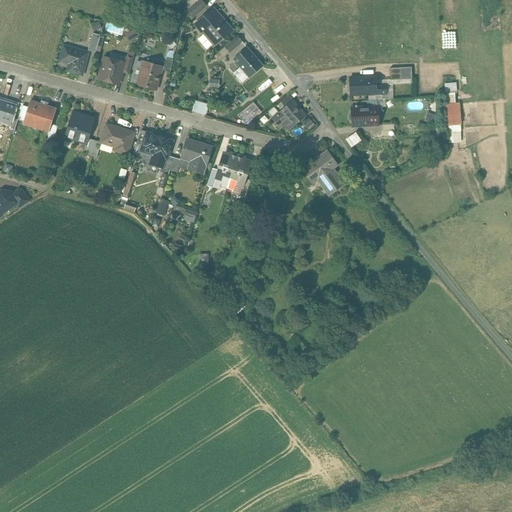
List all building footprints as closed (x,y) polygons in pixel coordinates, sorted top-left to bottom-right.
[(200,0),(199,0),(187,11),(193,17),(206,6),(200,0)] [(214,9),(195,25),(214,46),(232,30),(214,9)] [(93,33),(88,51),(96,53),(100,36),(93,33)] [(237,37),(225,47),(230,52),(242,42),(237,37)] [(88,53),(64,47),(60,61),(70,63),(68,71),(82,75),(88,53)] [(247,48),(234,60),(240,67),(233,73),(242,83),(249,77),(262,66),(247,48)] [(127,57),(123,72),(129,74),(133,59),(127,57)] [(123,63),(106,58),(102,60),(101,64),(103,67),(100,80),(117,84),(123,63)] [(173,60),(167,58),(163,70),(170,72),(173,60)] [(162,67),(146,62),(143,70),(141,69),(137,85),(156,90),(162,67)] [(412,67),(390,68),(390,80),(412,79),(412,67)] [(376,76),(350,78),(351,96),(386,94),(386,85),(376,85),(376,80),(376,76)] [(209,79),(209,87),(219,87),(219,79),(209,79)] [(289,96),(281,103),(284,106),(279,110),(281,112),(293,101),(289,96)] [(16,106),(0,100),(0,120),(10,124),(11,124),(12,118),(16,106)] [(56,109),(31,101),(28,107),(25,119),(40,124),(38,129),(48,133),(49,133),(51,124),(56,109)] [(195,101),(192,112),(205,116),(209,105),(195,101)] [(238,114),(245,124),(261,111),(254,101),(238,114)] [(281,112),(273,118),(280,126),(283,123),(288,130),(305,116),(293,101),(281,112)] [(460,104),(445,105),(447,126),(462,125),(460,104)] [(18,120),(24,122),(25,119),(28,107),(23,106),(18,120)] [(368,107),(351,108),(352,127),(378,125),(377,106),(368,107)] [(95,118),(73,111),(64,138),(86,145),(87,145),(89,139),(95,118)] [(427,113),(424,122),(435,125),(438,117),(427,113)] [(310,117),(303,121),(307,129),(314,125),(310,117)] [(12,118),(11,124),(10,124),(7,133),(13,135),(18,120),(12,118)] [(58,127),(51,124),(49,133),(48,133),(46,139),(53,141),(58,127)] [(133,134),(107,125),(102,141),(117,146),(116,150),(127,154),(133,134)] [(440,140),(440,138),(441,138),(440,130),(433,130),(433,138),(432,138),(433,148),(446,147),(445,140),(440,140)] [(172,141),(147,134),(143,144),(142,151),(154,154),(151,164),(161,167),(162,168),(165,158),(166,158),(167,156),(172,141)] [(341,135),(347,144),(361,143),(360,134),(341,135)] [(89,139),(87,145),(86,145),(83,154),(90,156),(95,141),(89,139)] [(212,147),(187,140),(181,158),(194,162),(192,171),(203,174),(212,147)] [(95,141),(90,156),(97,158),(102,143),(95,141)] [(143,144),(137,142),(133,154),(140,156),(142,151),(143,144)] [(327,152),(302,170),(312,183),(319,178),(331,194),(344,184),(332,168),(337,165),(327,152)] [(231,155),(224,153),(218,170),(216,178),(216,179),(222,180),(220,187),(227,189),(238,155),(231,153),(231,155)] [(244,158),(238,155),(227,189),(234,191),(236,185),(242,187),(245,179),(250,161),(244,159),(244,158)] [(165,158),(162,168),(161,167),(160,172),(162,173),(168,175),(170,170),(174,158),(167,156),(166,158),(165,158)] [(174,158),(170,170),(177,173),(181,160),(174,158)] [(213,168),(207,186),(213,188),(216,179),(216,178),(218,170),(213,168)] [(131,173),(123,199),(128,201),(137,174),(131,173)] [(164,189),(168,175),(162,173),(158,187),(164,189)] [(251,181),(245,179),(242,187),(239,196),(245,198),(251,181)] [(13,194),(11,195),(16,204),(19,207),(29,201),(22,191),(19,190),(13,194)] [(12,193),(2,191),(0,192),(0,216),(2,215),(3,213),(16,204),(11,195),(13,194),(12,193)] [(167,203),(161,201),(152,226),(159,228),(167,203)] [(187,209),(184,219),(194,221),(197,211),(187,209)]
